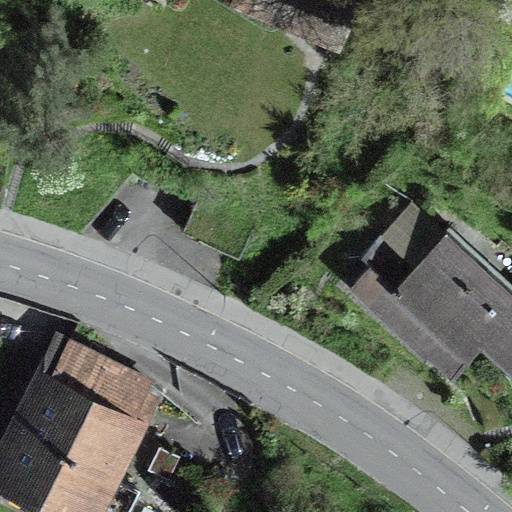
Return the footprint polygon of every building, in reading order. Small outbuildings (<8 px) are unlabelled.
[(280,0),(297,8),(293,17),(333,36),(351,0),(280,0)] [(0,139),(0,207),(0,208),(9,143),(0,139)] [(255,227),(198,198),(182,229),(239,258),(255,227)] [(511,282),(454,232),(441,246),(407,216),(391,234),(387,230),(363,257),(387,278),(370,297),(453,369),(490,328),(511,347),(511,282)] [(43,491),(109,360),(69,340),(2,471),(43,491)] [(81,511),(125,511),(134,494),(100,477),(149,380),(109,360),(43,491),(81,511)]
